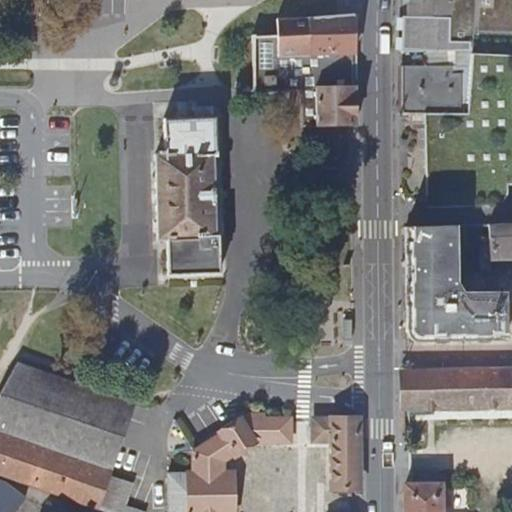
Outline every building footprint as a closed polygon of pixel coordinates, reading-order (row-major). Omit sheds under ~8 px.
[(453,52),(455,0),(410,0),(408,16),(406,17),(403,52),(453,52)] [(474,0),(455,0),(453,52),(470,53),(471,36),(474,0)] [(511,34),(511,0),(474,0),(471,36),(511,34)] [(355,33),(356,15),(317,17),(318,54),(355,53),(355,33)] [(318,54),(317,17),(279,19),(280,36),(281,54),(318,54)] [(356,87),(355,53),(318,54),(281,54),(280,36),(257,36),(256,90),(302,89),(304,126),(356,125),(356,87)] [(511,56),(469,56),(469,112),(463,113),(425,115),(428,204),(492,201),(496,199),(499,197),(501,194),(502,186),(511,185),(511,56)] [(463,113),(460,76),(451,75),(450,68),(401,67),(401,78),(401,82),(401,114),(425,115),(463,113)] [(216,237),(213,156),(217,156),(216,117),(214,117),(214,110),(210,106),(194,106),(194,118),(164,118),(165,154),(155,154),(158,239),(167,239),(168,274),(220,272),(219,237),(216,237)] [(243,161),(266,161),(267,122),(244,121),(243,161)] [(511,259),(511,225),(487,226),(488,246),(478,246),(479,271),(490,271),(490,261),(511,259)] [(464,277),(464,227),(405,228),(405,329),(417,341),(505,339),(504,293),(460,294),(460,296),(451,296),(451,283),(454,283),(455,277),(464,277)] [(82,343),(80,339),(89,333),(83,323),(74,328),(71,324),(50,337),(61,356),(82,343)] [(0,432),(110,469),(133,403),(19,363),(0,396),(0,432)] [(511,368),(401,371),(401,407),(401,411),(427,411),(511,409),(511,368)] [(511,418),(511,409),(427,411),(426,420),(511,418)] [(359,486),(357,418),(314,418),(315,440),(333,440),(334,487),(359,486)] [(235,511),(234,471),(224,471),(224,459),(233,453),(236,454),(254,442),(293,441),(293,419),(245,419),(242,422),(240,421),(221,432),(222,434),(194,450),(195,472),(170,473),(170,511),(235,511)] [(135,485),(110,477),(111,470),(110,469),(0,432),(0,474),(110,511),(145,511),(129,506),(135,485)] [(0,511),(14,511),(26,498),(7,483),(0,480),(0,511)] [(442,511),(442,484),(409,484),(402,490),(402,511),(442,511)]
